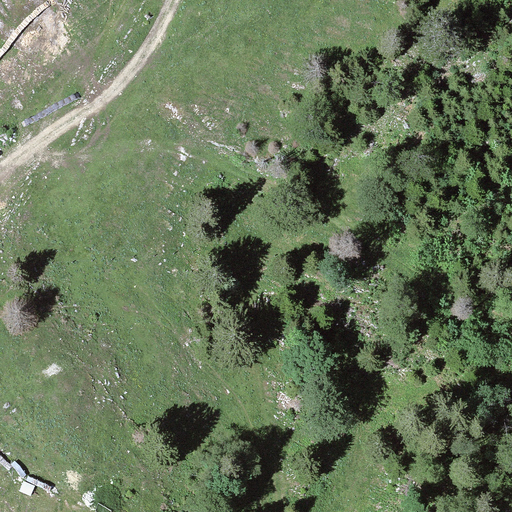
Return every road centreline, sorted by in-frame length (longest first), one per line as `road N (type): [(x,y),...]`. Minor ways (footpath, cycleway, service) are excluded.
road 1 (track): [(6,163),(110,147),(189,151),(316,206),(458,303),(511,317)]
road 2 (track): [(177,0),(125,78),(0,169)]
